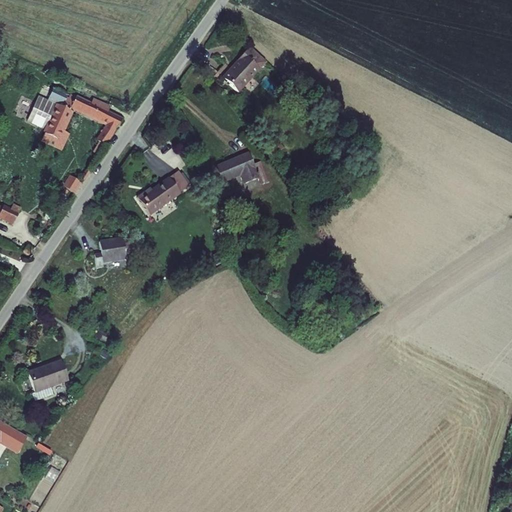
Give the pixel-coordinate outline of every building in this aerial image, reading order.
[(256,44),(248,52),(264,66),(272,58),(256,44)] [(264,66),(248,52),(228,75),(244,89),(264,66)] [(72,108),(73,105),(109,121),(101,138),(110,142),(122,114),(108,108),(110,104),(92,96),(91,100),(70,91),(69,95),(66,94),(67,92),(54,86),(49,96),(43,109),(53,114),(48,125),(42,138),(63,147),(70,131),(63,128),(72,108)] [(49,96),(41,92),(30,117),(48,125),(53,114),(43,109),(49,96)] [(260,161),(254,149),(221,163),(229,179),(247,171),(251,180),(266,174),(268,179),(276,176),(267,157),(260,161)] [(69,167),(60,180),(77,192),(86,178),(69,167)] [(185,173),(179,178),(187,189),(193,185),(185,173)] [(179,178),(177,175),(156,190),(154,188),(145,194),(157,213),(188,191),(187,189),(179,178)] [(22,206),(13,202),(12,206),(4,203),(0,211),(0,218),(13,224),(22,206)] [(129,233),(107,237),(108,249),(101,251),(104,271),(112,270),(110,258),(144,253),(141,246),(134,235),(130,235),(129,233)] [(26,252),(33,257),(38,250),(31,245),(26,252)] [(66,361),(32,373),(40,394),(73,382),(66,361)] [(12,437),(0,430),(0,453),(5,443),(8,444),(12,437)]
